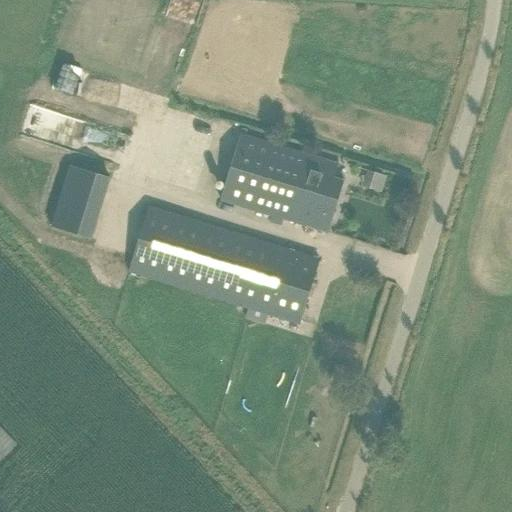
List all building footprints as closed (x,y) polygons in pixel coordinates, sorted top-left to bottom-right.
[(194,22),(200,0),(171,0),(167,14),(194,22)] [(282,223),(283,219),(327,233),(343,181),(333,178),(337,164),(240,134),(221,200),(268,214),(267,218),(282,223)] [(84,238),(105,176),(66,163),(45,225),(84,238)] [(363,169),(359,186),(380,191),(384,175),(363,169)] [(128,272),(298,324),(318,260),(148,207),(128,272)] [(0,460),(16,445),(0,429),(0,460)]
